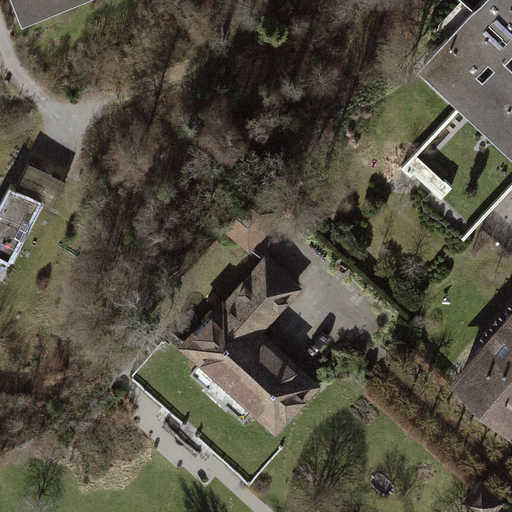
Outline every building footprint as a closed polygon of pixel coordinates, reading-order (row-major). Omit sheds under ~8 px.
[(15,0),(25,24),(87,0),(15,0)] [(511,10),(437,89),(474,124),(492,105),(487,101),(503,85),(507,89),(511,83),(511,10)] [(511,83),(507,89),(492,105),(474,124),(511,159),(511,83)] [(12,183),(0,205),(0,258),(10,264),(44,201),(55,206),(76,168),(37,147),(17,185),(12,183)] [(406,164),(443,196),(455,182),(418,150),(406,164)] [(272,229),(247,206),(226,228),(251,251),(272,229)] [(300,370),(265,339),(309,290),(270,254),(183,350),(202,367),(196,373),(250,423),(256,416),(281,439),(326,389),(302,368),(300,370)] [(511,316),(501,329),(511,337),(511,316)] [(511,337),(501,329),(455,382),(511,432),(511,337)] [(497,511),(507,501),(484,482),(464,505),(472,511),(497,511)]
